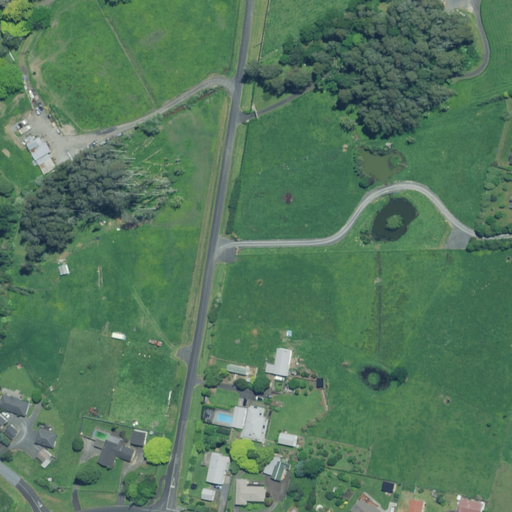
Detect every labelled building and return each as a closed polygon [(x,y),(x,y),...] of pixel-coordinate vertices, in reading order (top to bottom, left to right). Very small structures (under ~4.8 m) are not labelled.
[(37,160),(50,153),(53,152),(48,142),(44,144),(40,137),(35,140),(33,136),(26,140),(37,160)] [(81,152),(79,146),(72,149),(74,155),(81,152)] [(294,350),(280,347),(278,364),(269,363),(268,371),(290,374),(294,350)] [(21,399),(5,394),(0,408),(28,417),(32,404),(21,400),(21,399)] [(247,409),(238,407),(234,427),(243,429),(247,409)] [(264,418),(265,410),(252,407),(247,430),(246,430),(244,438),(263,442),(268,419),(264,418)] [(21,431),(1,414),(0,414),(0,427),(14,439),(21,431)] [(60,435),(41,430),(37,443),(56,448),(60,435)] [(149,433),(136,431),(133,444),(147,446),(149,433)] [(299,437),(284,434),(282,444),(297,447),(299,437)] [(109,440),(108,443),(98,439),(95,446),(106,450),(101,463),(115,468),(119,456),(133,462),(137,451),(109,440)] [(52,456),(45,449),(38,457),(45,463),(52,456)] [(289,460),(282,458),(283,455),(277,453),(277,457),(271,455),(266,473),(274,475),(274,478),(283,481),(289,460)] [(230,458),(215,455),(209,482),(225,485),(230,458)] [(302,466),(301,475),(310,475),(311,462),(304,462),(304,466),(302,466)] [(250,481),(240,480),(239,505),(249,505),(250,501),(268,502),(268,488),(263,488),(264,481),(250,481)] [(398,484),(386,481),(384,490),(396,493),(398,484)] [(216,491),(206,489),(204,499),(214,501),(216,491)] [(383,511),(374,505),(373,507),(364,500),(355,511),(354,511),(383,511)] [(424,511),(427,503),(414,500),(411,511),(424,511)] [(483,511),(485,504),(464,500),(461,511),(483,511)]
